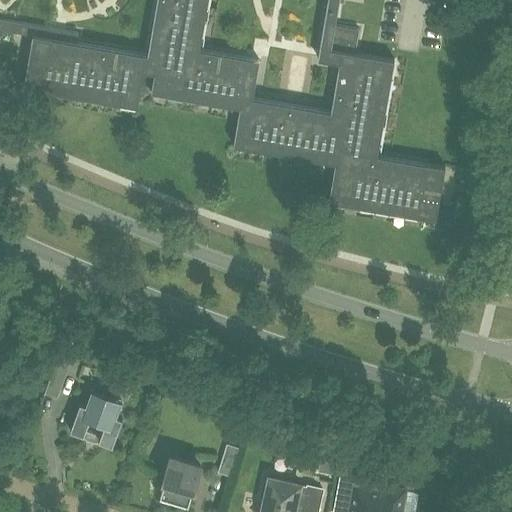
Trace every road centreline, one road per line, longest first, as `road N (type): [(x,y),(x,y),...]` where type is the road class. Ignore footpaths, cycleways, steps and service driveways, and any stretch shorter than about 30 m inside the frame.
road 1 (primary): [(511,353),(264,276),(0,170)]
road 2 (primary): [(0,233),(303,352),(511,410)]
